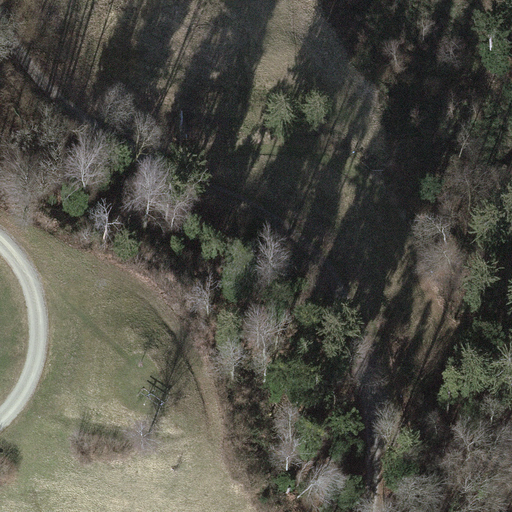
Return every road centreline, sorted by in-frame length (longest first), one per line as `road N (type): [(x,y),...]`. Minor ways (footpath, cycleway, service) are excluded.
road 1 (track): [(372,511),(374,380),(349,297),(250,209),(172,169)]
road 2 (track): [(172,169),(239,151),(316,156),(362,190),(410,252),(438,320),(511,350)]
road 3 (track): [(172,169),(111,138),(46,90),(2,22)]
